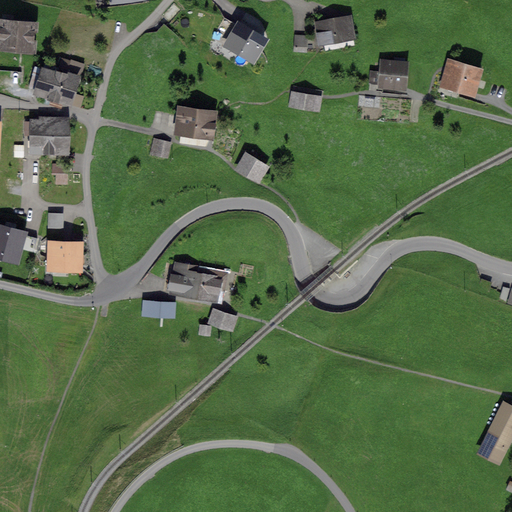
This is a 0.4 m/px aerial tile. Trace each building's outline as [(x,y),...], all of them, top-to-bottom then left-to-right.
[(259,56),(273,26),(239,11),(226,41),(259,56)] [(348,47),(353,46),(349,18),(317,24),(320,44),(339,41),(341,51),(348,50),(348,47)] [(2,23),(0,46),(31,49),(33,26),(2,23)] [(167,42),(174,34),(164,24),(156,32),(167,42)] [(295,50),(304,51),(304,43),(295,42),(295,50)] [(379,91),(380,84),(402,86),(404,64),(403,64),(403,59),(395,59),(394,64),(382,63),(381,73),(371,72),(369,90),(379,91)] [(450,63),(444,85),(471,92),(477,70),(450,63)] [(47,93),(46,97),(68,104),(77,75),(57,69),(56,73),(42,69),(36,90),(47,93)] [(317,110),(319,98),(292,93),(290,105),(317,110)] [(63,103),(50,99),(48,105),(61,109),(63,103)] [(207,136),(210,136),(213,114),(180,109),(177,132),(182,132),(181,141),(203,144),(204,139),(207,139),(207,136)] [(65,152),(65,119),(41,118),(41,122),(26,122),(26,134),(31,134),(31,147),(34,147),(34,150),(37,150),(37,147),(40,147),(40,152),(65,152)] [(157,144),(155,154),(165,157),(168,146),(157,144)] [(239,168),(257,179),(265,167),(246,156),(239,168)] [(56,182),(64,182),(65,165),(52,164),(52,173),(56,173),(56,182)] [(0,254),(16,258),(22,234),(0,227),(0,254)] [(57,267),(79,267),(79,245),(50,244),(50,262),(57,262),(57,267)] [(168,281),(167,289),(192,294),(197,269),(197,268),(175,264),(172,282),(168,281)] [(224,285),(226,274),(197,269),(192,294),(216,299),(219,284),(224,285)] [(478,289),(487,292),(490,284),(481,280),(478,289)] [(502,287),(500,293),(498,301),(505,302),(509,289),(502,287)] [(143,302),(142,314),(174,315),(174,303),(143,302)] [(231,329),(236,318),(213,310),(209,322),(231,329)] [(201,327),(200,334),(208,335),(209,327),(201,327)] [(503,448),(511,430),(511,408),(504,404),(486,440),(503,448)]
